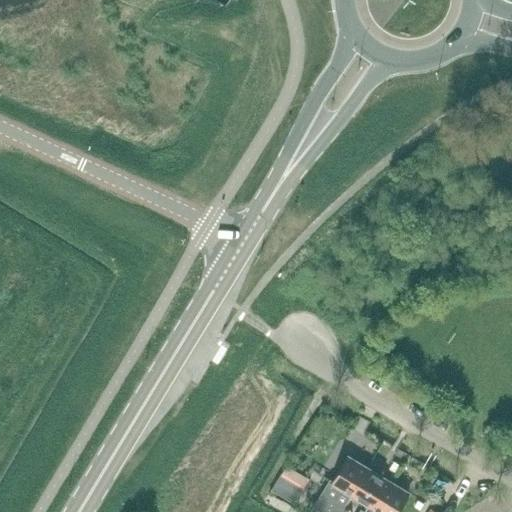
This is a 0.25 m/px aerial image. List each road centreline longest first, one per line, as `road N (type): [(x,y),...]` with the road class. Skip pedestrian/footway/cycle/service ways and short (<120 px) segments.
road 1 (primary): [(80,511),(244,240)]
road 2 (unclassified): [(244,240),(0,127)]
road 3 (residential): [(511,481),(348,386),(296,341)]
road 4 (primary): [(353,28),(255,222)]
road 5 (primary): [(255,222),(395,58)]
